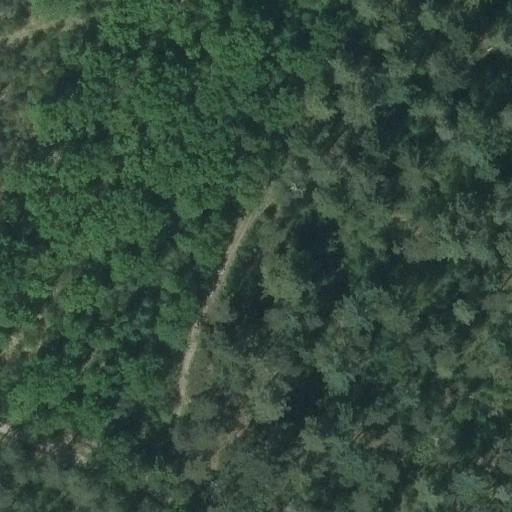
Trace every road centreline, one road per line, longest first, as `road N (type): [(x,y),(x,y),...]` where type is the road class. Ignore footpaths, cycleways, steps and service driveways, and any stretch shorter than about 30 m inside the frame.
road 1 (track): [(343,0),(187,325),(166,419),(174,491)]
road 2 (track): [(0,417),(223,511)]
